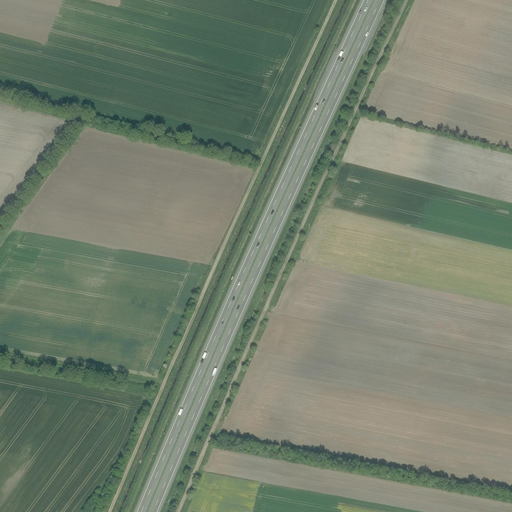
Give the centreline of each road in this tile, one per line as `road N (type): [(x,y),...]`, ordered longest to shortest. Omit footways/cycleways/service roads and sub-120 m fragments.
road 1 (motorway): [(153,511),(381,0)]
road 2 (track): [(407,0),(179,511)]
road 3 (motorway): [(369,0),(142,511)]
road 4 (track): [(336,0),(111,511)]
